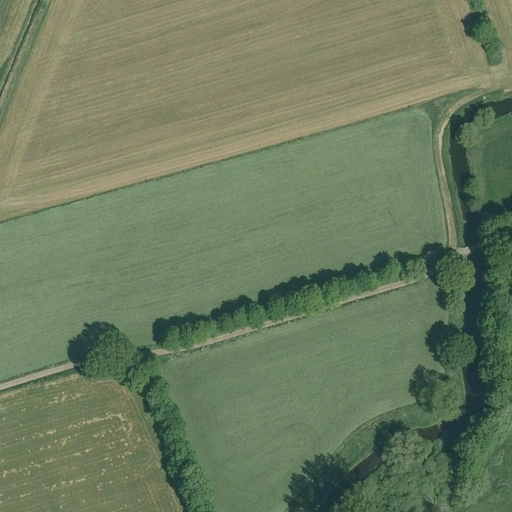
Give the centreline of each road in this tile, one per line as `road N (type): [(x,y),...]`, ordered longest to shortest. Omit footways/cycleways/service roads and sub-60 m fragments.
road 1 (unclassified): [(0,384),(433,268),(444,252),(511,233)]
road 2 (unknown): [(137,351),(196,511)]
